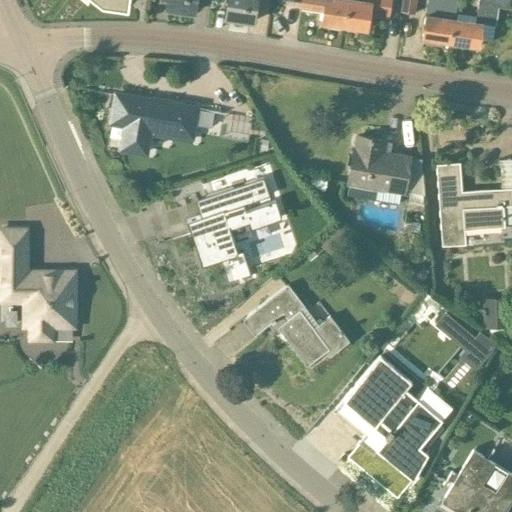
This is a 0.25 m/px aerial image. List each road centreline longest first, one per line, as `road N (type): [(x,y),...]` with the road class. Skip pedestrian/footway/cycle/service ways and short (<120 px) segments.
road 1 (tertiary): [(511,93),(207,41),(20,42)]
road 2 (residential): [(157,314),(20,42)]
road 3 (residential): [(348,511),(259,437),(157,314)]
road 4 (residential): [(7,511),(113,352),(157,314)]
